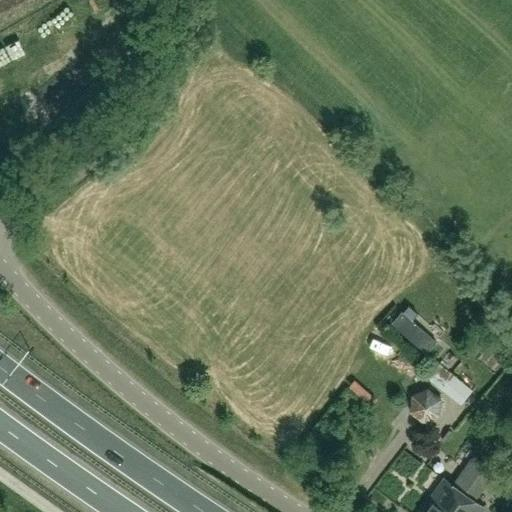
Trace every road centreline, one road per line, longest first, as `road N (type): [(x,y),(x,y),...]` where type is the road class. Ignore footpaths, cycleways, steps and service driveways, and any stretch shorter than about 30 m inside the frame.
road 1 (unclassified): [(299,511),(159,413),(0,264)]
road 2 (trunk): [(201,511),(0,368)]
road 3 (trunk): [(0,425),(124,511)]
